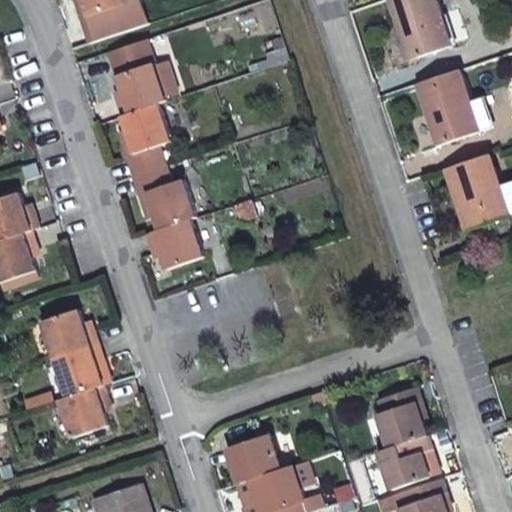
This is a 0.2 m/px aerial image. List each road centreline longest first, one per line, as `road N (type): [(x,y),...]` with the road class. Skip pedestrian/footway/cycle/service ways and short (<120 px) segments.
road 1 (residential): [(47,0),(187,420)]
road 2 (residential): [(332,0),(448,329)]
road 3 (residential): [(187,420),(448,329)]
road 4 (residential): [(448,329),(510,511)]
